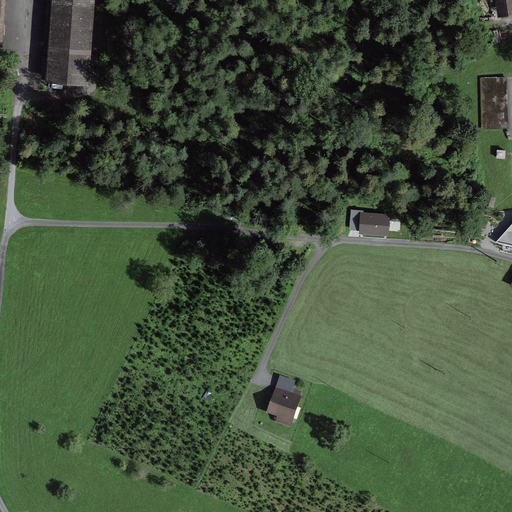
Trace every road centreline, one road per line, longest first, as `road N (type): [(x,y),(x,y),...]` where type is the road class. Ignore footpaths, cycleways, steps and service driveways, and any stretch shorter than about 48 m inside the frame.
road 1 (track): [(14,222),(242,228),(332,240)]
road 2 (track): [(332,240),(462,248),(511,260)]
road 3 (track): [(256,379),(299,286),(332,240)]
road 4 (track): [(18,77),(14,222)]
